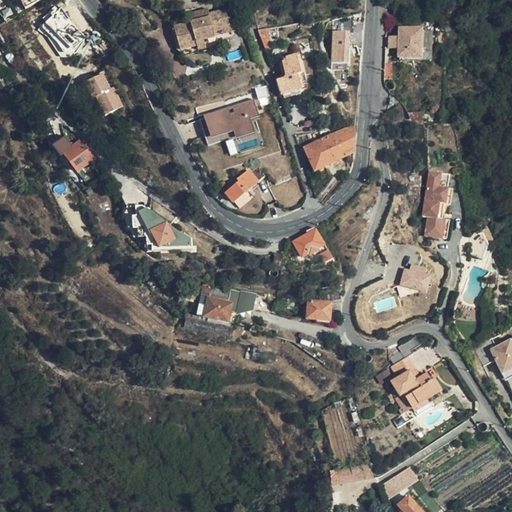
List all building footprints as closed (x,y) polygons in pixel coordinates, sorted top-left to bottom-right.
[(20,0),(26,8),(39,0),(20,0)] [(217,31),(234,26),(229,8),(211,13),(213,19),(195,25),(176,30),(182,53),(201,48),(200,43),(207,41),(219,38),(217,31)] [(213,19),(211,13),(210,8),(192,14),(195,25),(213,19)] [(235,32),(234,26),(217,31),(219,38),(235,32)] [(269,36),(270,38),(276,36),(275,29),(268,31),(268,28),(267,28),(258,30),(260,36),(260,38),(269,36)] [(332,30),(333,63),(352,62),(350,29),(332,30)] [(260,40),(264,50),(272,48),(270,38),(269,36),(260,38),(260,40)] [(398,48),(398,36),(388,36),(388,48),(398,48)] [(201,48),(182,53),(184,59),(209,51),(207,41),(200,43),(201,48)] [(297,74),(302,88),(310,85),(297,50),(282,55),(284,58),(296,54),(302,72),(297,74)] [(280,95),(302,88),(297,74),(302,72),(296,54),(284,58),(285,61),(281,63),(286,76),(275,80),(280,95)] [(121,108),(112,88),(109,89),(101,73),(83,82),(91,98),(93,97),(103,117),(121,108)] [(257,87),(260,105),(271,103),(268,85),(257,87)] [(280,95),(282,99),(303,93),(302,88),(280,95)] [(259,114),(254,99),(237,104),(240,112),(229,115),(227,110),(206,117),(213,135),(236,128),(239,135),(252,131),(247,118),(259,114)] [(213,135),(206,117),(199,119),(208,145),(239,135),(236,128),(213,135)] [(344,131),(342,127),(322,130),(326,139),(312,145),(307,132),(294,135),(300,151),(304,150),(315,171),(354,154),(355,130),(344,131)] [(65,138),(52,147),(60,157),(64,154),(78,172),(93,160),(79,142),(72,147),(65,138)] [(250,174),(258,168),(256,165),(248,171),(238,180),(240,182),(250,174)] [(229,196),(234,202),(257,182),(264,176),(258,168),(250,174),(240,182),(228,192),(231,195),(229,196)] [(443,205),(447,189),(438,187),(441,175),(429,172),(420,216),(425,217),(422,235),(439,238),(443,221),(439,220),(435,219),(438,204),(441,205),(443,205)] [(438,187),(447,189),(449,177),(441,175),(438,187)] [(371,219),(375,208),(369,206),(365,216),(371,219)] [(191,239),(178,230),(167,231),(166,223),(145,210),(136,210),(136,217),(137,227),(145,226),(146,235),(147,244),(153,243),(154,251),(192,248),(191,239)] [(443,221),(439,238),(444,239),(447,221),(443,221)] [(138,235),(146,235),(145,226),(137,227),(138,235)] [(324,245),(315,228),(306,231),(308,235),(294,243),(302,258),(308,254),(309,256),(317,251),(318,251),(317,250),(324,245)] [(483,253),(484,249),(481,233),(476,234),(477,240),(468,242),(468,256),(480,260),(483,253)] [(420,250),(417,246),(414,245),(411,243),(387,266),(395,274),(420,250)] [(318,251),(317,251),(319,256),(327,252),(324,245),(317,250),(318,251)] [(327,252),(319,256),(323,263),(331,259),(327,252)] [(280,265),(281,254),(275,253),(273,264),(280,265)] [(410,265),(406,280),(400,278),(398,289),(427,296),(433,270),(410,265)] [(322,291),(332,292),(344,294),(345,281),(324,278),(322,291)] [(231,306),(235,294),(211,287),(204,285),(198,304),(205,306),(207,298),(216,301),(217,296),(225,298),(224,303),(231,306)] [(328,321),(332,292),(322,291),(320,291),(320,296),(308,295),(305,318),(328,321)] [(198,304),(195,313),(226,323),(229,313),(231,306),(224,303),(225,298),(217,296),(216,301),(207,298),(205,306),(198,304)] [(227,338),(232,325),(226,323),(195,313),(186,311),(182,324),(227,338)] [(376,320),(367,311),(358,320),(368,329),(376,320)] [(226,323),(232,325),(234,315),(229,313),(226,323)] [(273,355),(175,325),(169,329),(163,347),(266,379),(273,355)] [(397,375),(400,373),(397,367),(409,359),(415,355),(411,350),(419,345),(414,337),(397,348),(400,351),(390,357),(395,363),(391,365),(397,375)] [(511,344),(509,339),(496,346),(492,339),(475,347),(484,366),(495,360),(498,366),(502,373),(511,368),(511,344)] [(400,373),(403,376),(410,371),(416,381),(420,378),(409,359),(397,367),(400,373)] [(391,367),(377,376),(382,383),(395,374),(391,367)] [(425,370),(427,374),(433,383),(430,385),(435,394),(442,390),(434,379),(438,377),(433,370),(430,372),(427,368),(425,370)] [(511,368),(502,373),(505,380),(511,376),(511,368)] [(400,398),(404,395),(413,409),(427,399),(435,394),(430,385),(433,383),(427,374),(420,378),(416,381),(410,371),(403,376),(391,383),(395,391),(400,398)] [(427,399),(413,409),(415,412),(430,403),(427,399)] [(350,484),(372,480),(363,463),(360,464),(345,470),(350,484)] [(417,483),(408,468),(397,475),(406,489),(417,483)] [(345,470),(333,474),(337,486),(350,484),(345,470)] [(396,476),(387,481),(396,496),(406,489),(397,475),(396,476)] [(383,484),(388,501),(396,496),(387,481),(383,484)] [(421,511),(409,498),(398,507),(402,511),(421,511)]
